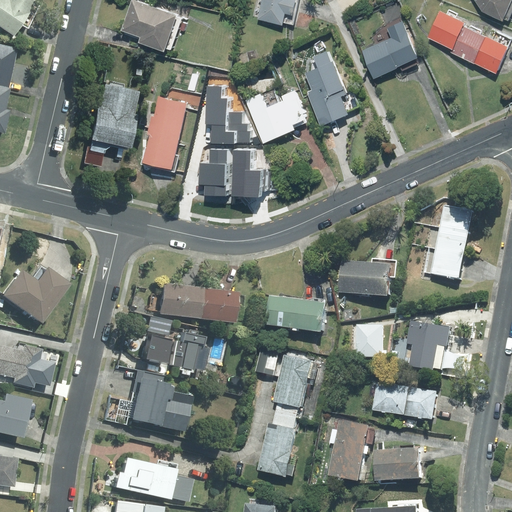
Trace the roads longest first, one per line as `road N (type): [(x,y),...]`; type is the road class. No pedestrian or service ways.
road 1 (residential): [(511,129),(260,238),(219,241),(121,218)]
road 2 (residential): [(59,511),(121,218)]
road 3 (residential): [(511,275),(475,511)]
road 4 (residential): [(33,198),(79,0)]
